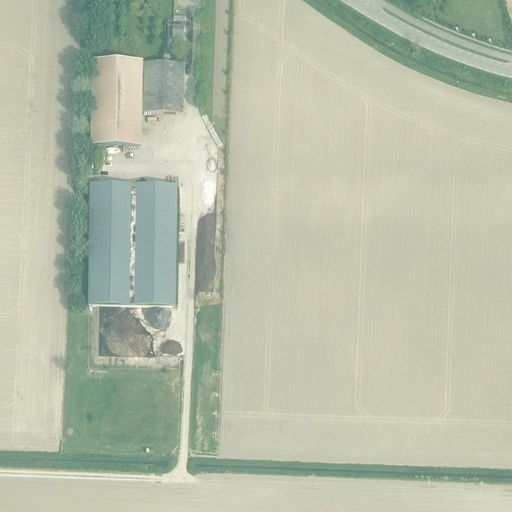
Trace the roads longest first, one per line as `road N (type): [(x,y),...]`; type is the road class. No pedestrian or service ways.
road 1 (track): [(0,472),(182,475)]
road 2 (tertiary): [(511,70),(440,47),(352,0)]
